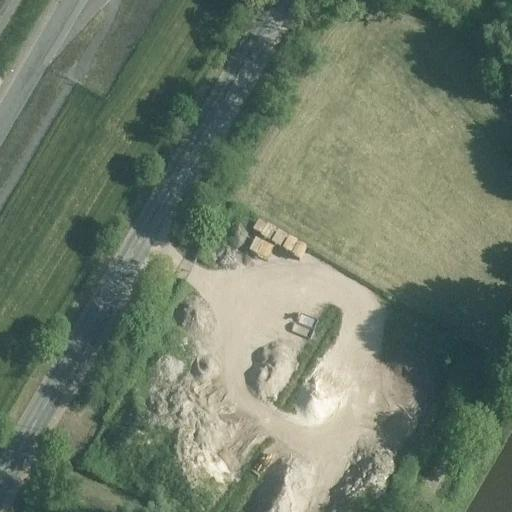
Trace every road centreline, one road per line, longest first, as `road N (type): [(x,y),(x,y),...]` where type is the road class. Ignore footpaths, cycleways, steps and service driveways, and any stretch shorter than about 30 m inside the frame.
road 1 (tertiary): [(282,0),(0,486)]
road 2 (unclassified): [(75,0),(0,129)]
